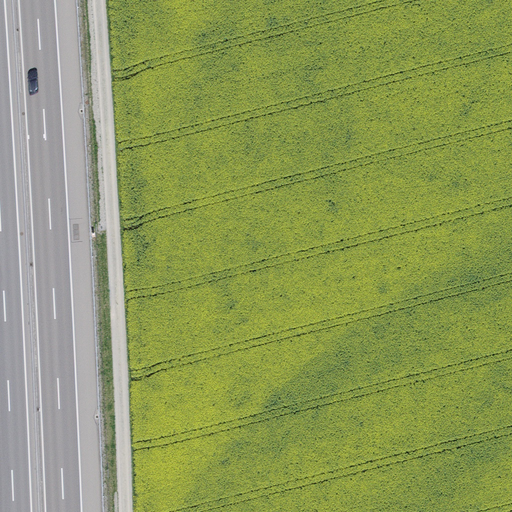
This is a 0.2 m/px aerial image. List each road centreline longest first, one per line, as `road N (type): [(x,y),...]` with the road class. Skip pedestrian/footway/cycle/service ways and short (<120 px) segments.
road 1 (track): [(126,511),(98,0)]
road 2 (motorway): [(63,511),(36,0)]
road 3 (motorway): [(0,224),(13,511)]
